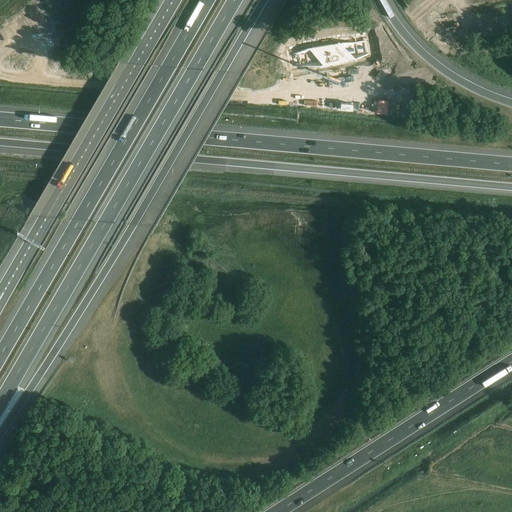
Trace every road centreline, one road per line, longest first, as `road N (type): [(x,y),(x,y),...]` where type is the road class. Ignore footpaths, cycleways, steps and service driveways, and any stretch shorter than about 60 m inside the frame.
road 1 (motorway): [(0,142),(511,187)]
road 2 (motorway): [(511,164),(0,120)]
road 3 (motorway): [(0,434),(263,0)]
road 4 (motorway): [(0,407),(233,0)]
road 5 (motorway): [(205,0),(0,357)]
road 6 (motorway): [(174,0),(7,294)]
road 7 (motorway): [(277,511),(511,363)]
road 8 (motorway): [(511,104),(436,66),(381,0)]
